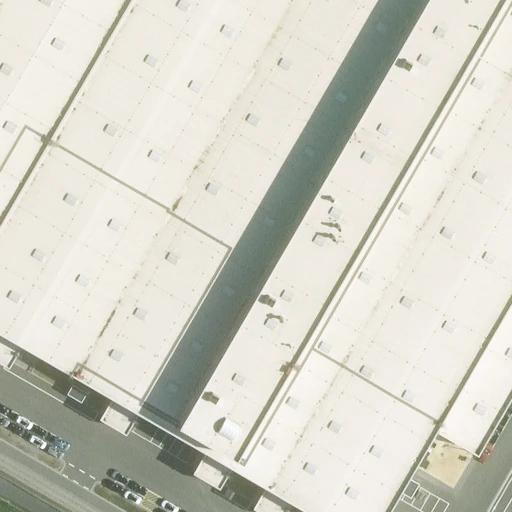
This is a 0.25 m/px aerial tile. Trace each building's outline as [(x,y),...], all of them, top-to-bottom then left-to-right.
[(511,0),(104,0),(0,179),(0,330),(14,338),(103,388),(135,405),(202,443),(234,461),(273,483),(302,499),(325,511),(394,511),(439,437),(478,460),(511,400),(511,0)] [(0,0),(0,179),(104,0),(0,0)] [(0,359),(14,338),(0,330),(0,359)] [(118,433),(135,405),(103,388),(86,416),(118,433)] [(218,489),(234,461),(202,443),(185,471),(218,489)] [(259,511),(294,511),(302,499),(273,483),(256,510),(259,511)]
